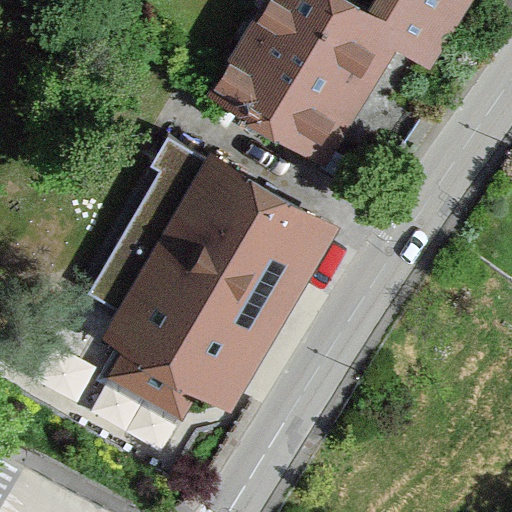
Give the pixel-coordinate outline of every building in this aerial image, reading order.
[(403,28),(435,46),(461,0),(383,0),(379,7),(366,0),(273,0),(224,86),(328,151),(333,143),(321,136),(357,76),(389,26),(400,32),(403,28)] [(389,26),(369,59),(378,66),(400,32),(389,26)] [(214,150),(181,130),(91,278),(124,299),(214,150)] [(260,318),(291,272),(323,218),(214,150),(124,299),(113,316),(131,328),(198,371),(232,393),(237,388),(222,379),(260,318)] [(323,218),(291,272),(301,278),(333,224),(323,218)] [(198,371),(131,328),(110,361),(177,404),(198,371)]
